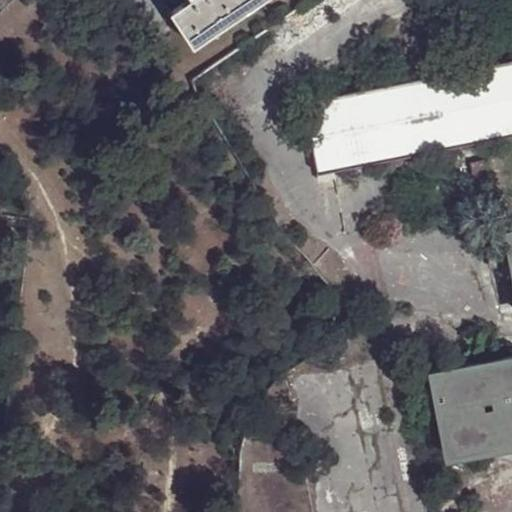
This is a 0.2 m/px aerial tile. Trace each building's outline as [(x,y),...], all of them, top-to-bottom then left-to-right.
[(255,0),(185,0),(165,12),(188,45),(255,0)] [(308,0),(267,29),(279,46),(285,55),(364,0),(308,0)] [(467,145),(481,143),(511,136),(511,61),(304,102),(318,174),(467,145)] [(511,359),(511,299),(481,143),(467,145),(509,360),(511,359)] [(511,444),(511,359),(509,360),(434,375),(449,457),(511,444)]
